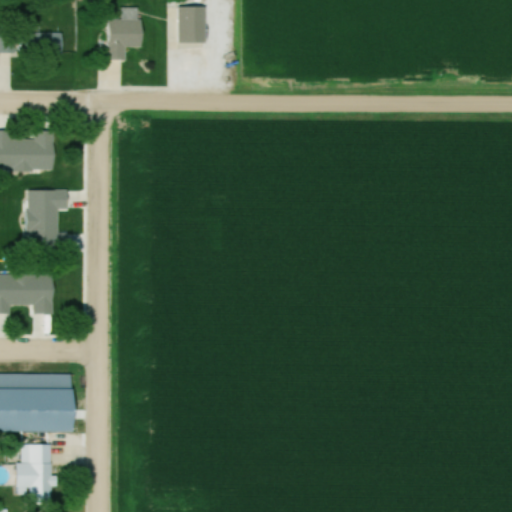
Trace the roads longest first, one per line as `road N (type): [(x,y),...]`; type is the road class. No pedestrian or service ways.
road 1 (residential): [(511,102),(0,105)]
road 2 (residential): [(99,511),(98,102)]
